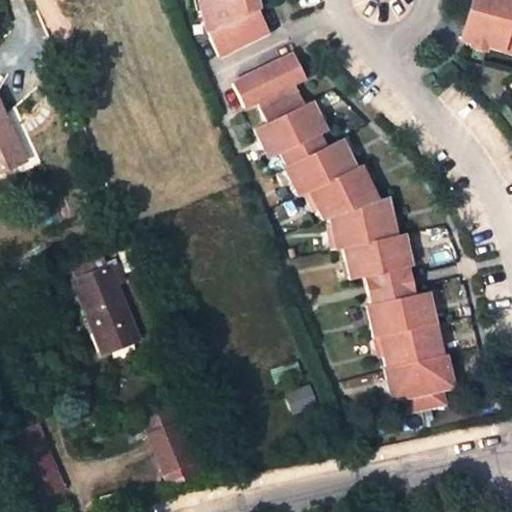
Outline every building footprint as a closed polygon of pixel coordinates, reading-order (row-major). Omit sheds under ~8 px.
[(208,41),(220,65),(270,40),(258,16),(255,2),(252,1),(252,0),(216,0),(216,1),(198,2),(208,41)] [(481,0),(472,0),(461,49),(469,51),(481,0)] [(511,0),(481,0),(469,51),(511,61),(511,0)] [(233,92),(244,115),(257,109),(293,91),(307,84),(296,61),(233,92)] [(293,91),(257,109),(267,131),(304,113),(293,91)] [(341,250),(348,281),(365,278),(405,268),(410,267),(404,236),(393,238),(386,203),(379,206),(363,173),(357,176),(343,147),(324,156),(318,143),(326,139),(312,109),(304,113),(267,131),(255,137),(269,166),(282,161),(288,174),(285,175),(299,205),(311,199),(324,225),(330,223),(337,252),(341,250)] [(0,115),(0,170),(21,161),(0,115)] [(116,265),(106,269),(113,286),(123,283),(116,265)] [(405,268),(365,278),(371,306),(411,297),(405,268)] [(106,269),(71,283),(100,354),(134,340),(113,286),(106,269)] [(382,371),(389,403),(403,399),(406,414),(440,408),(436,392),(451,389),(444,357),(442,357),(435,326),(429,327),(422,295),(411,297),(371,306),(360,308),(367,340),(378,338),(385,370),(382,371)] [(171,406),(139,419),(161,475),(194,463),(215,455),(198,413),(177,421),(171,406)] [(12,437),(37,502),(60,494),(35,429),(12,437)] [(166,486),(199,473),(194,463),(161,475),(166,486)]
